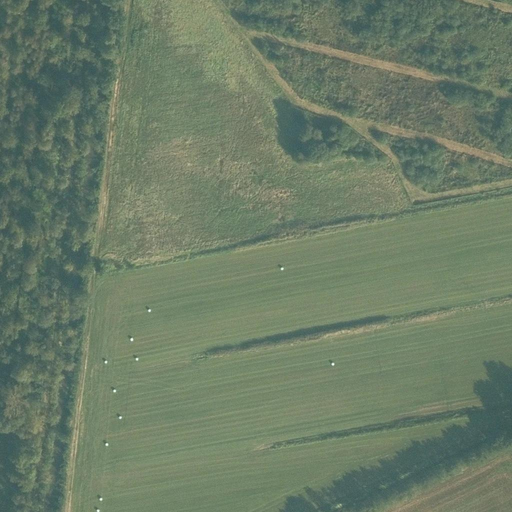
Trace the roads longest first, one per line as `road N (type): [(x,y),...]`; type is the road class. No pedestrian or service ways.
road 1 (track): [(91,0),(30,511)]
road 2 (track): [(66,511),(124,0)]
